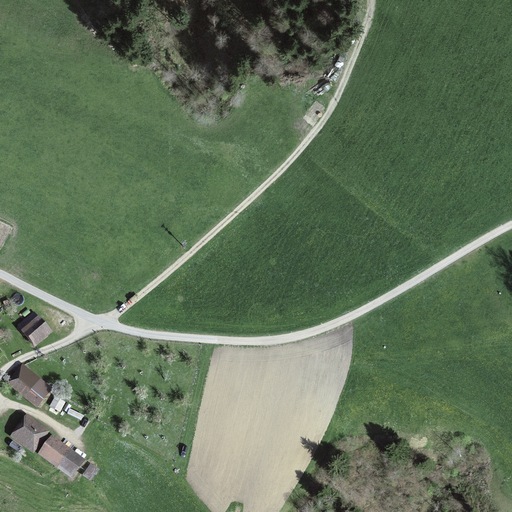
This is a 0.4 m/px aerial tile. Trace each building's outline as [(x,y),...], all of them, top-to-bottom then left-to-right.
[(38,323),(32,317),(18,330),(33,346),(45,334),(36,324),(38,323)] [(19,377),(14,384),(27,395),(39,380),(23,368),(17,375),(19,377)] [(44,434),(27,422),(17,437),(35,449),(44,434)] [(40,446),(44,449),(52,437),(48,434),(40,446)] [(42,454),(72,476),(82,461),(52,440),(42,454)] [(89,467),(84,475),(91,479),(96,471),(89,467)]
